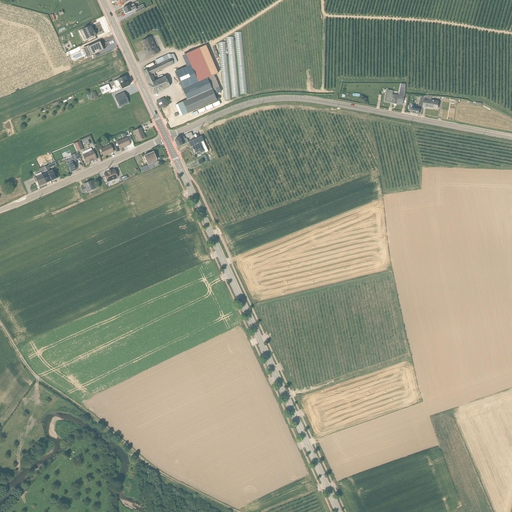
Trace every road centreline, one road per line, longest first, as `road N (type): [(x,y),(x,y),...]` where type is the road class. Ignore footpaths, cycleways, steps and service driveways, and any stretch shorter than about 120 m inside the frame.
road 1 (secondary): [(166,137),(337,511)]
road 2 (tertiary): [(166,137),(279,97),(511,137)]
road 3 (track): [(0,324),(43,383),(155,470),(236,511)]
road 4 (track): [(321,0),(327,16),(511,34)]
road 5 (tertiary): [(0,210),(166,137)]
road 6 (track): [(133,66),(208,45),(280,0)]
road 7 (secondary): [(102,0),(166,137)]
